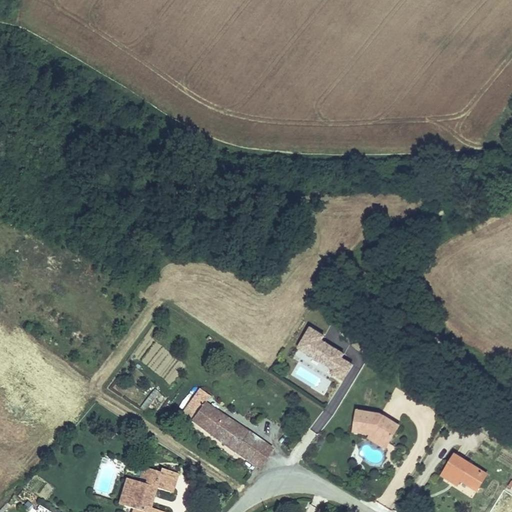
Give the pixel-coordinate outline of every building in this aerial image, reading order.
[(343,383),(353,365),(343,360),(345,355),(322,343),(325,337),(308,328),(292,357),(343,383)] [(155,389),(142,405),(147,409),(160,393),(155,389)] [(192,421),(192,420),(236,451),(249,460),(250,459),(260,467),(266,459),(256,451),(263,442),(249,433),(205,404),(211,396),(201,389),(183,414),(192,421)] [(400,427),(381,415),(380,415),(358,411),(354,432),(372,435),(373,433),(390,443),(400,427)] [(390,443),(373,433),(372,435),(370,439),(386,449),(390,443)] [(266,459),(273,449),(263,442),(256,451),(266,459)] [(456,455),(443,476),(459,485),(461,480),(478,491),(488,475),(456,455)] [(143,467),(140,478),(147,480),(151,469),(143,467)] [(173,493),(178,473),(161,468),(160,472),(151,469),(147,480),(146,484),(132,480),(124,506),(134,509),(133,511),(165,511),(151,507),(156,488),(173,493)] [(132,480),(127,478),(118,504),(124,506),(132,480)]
